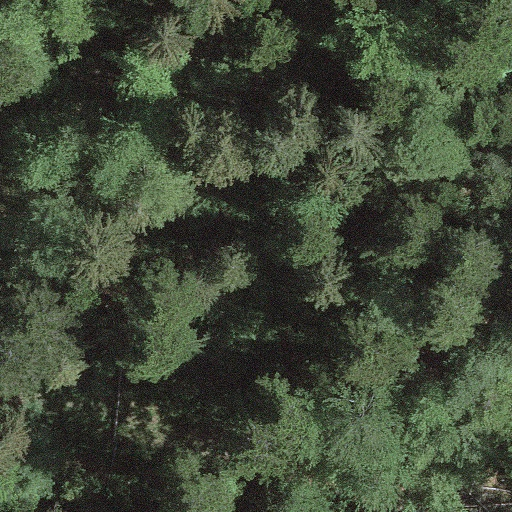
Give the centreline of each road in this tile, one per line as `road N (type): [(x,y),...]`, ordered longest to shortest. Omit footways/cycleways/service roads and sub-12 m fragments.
road 1 (track): [(215,511),(267,445),(511,269)]
road 2 (track): [(0,404),(116,430),(267,445)]
